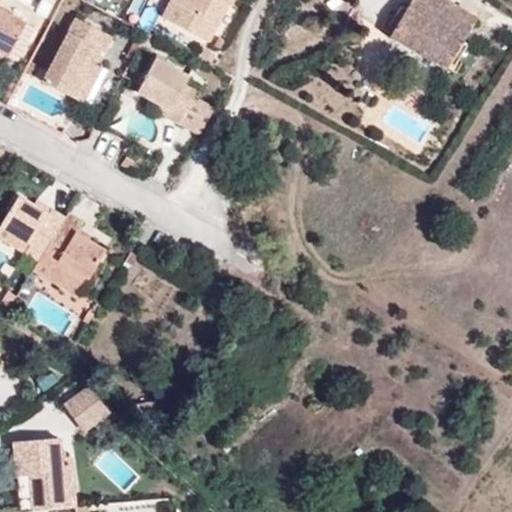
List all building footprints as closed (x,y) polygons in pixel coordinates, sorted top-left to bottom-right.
[(136,26),(148,3),(142,0),(133,0),(123,20),(136,26)] [(230,4),(232,0),(171,0),(163,17),(208,41),(228,3),(230,4)] [(476,20),(442,0),(410,0),(390,34),(447,69),(476,20)] [(0,50),(9,56),(28,17),(0,3),(0,50)] [(42,81),(74,98),(98,49),(103,51),(112,36),(75,17),(42,81)] [(151,51),(158,38),(146,32),(139,45),(151,51)] [(98,49),(74,98),(83,103),(101,67),(96,64),(103,51),(98,49)] [(188,76),(155,59),(136,91),(170,109),(166,116),(179,123),(196,92),(184,85),(188,76)] [(129,170),(134,161),(126,156),(120,165),(129,170)] [(37,260),(64,217),(36,200),(32,205),(18,195),(0,223),(0,226),(29,244),(24,252),(37,260)] [(83,222),(66,212),(64,217),(37,260),(33,268),(76,295),(105,250),(76,233),(83,222)] [(0,237),(24,252),(29,244),(0,226),(0,237)] [(139,255),(131,252),(125,261),(133,265),(139,255)] [(65,329),(73,314),(44,298),(36,313),(65,329)] [(65,406),(83,431),(107,413),(89,388),(65,406)] [(29,474),(31,511),(76,507),(72,464),(63,464),(60,438),(12,442),(15,475),(29,474)]
